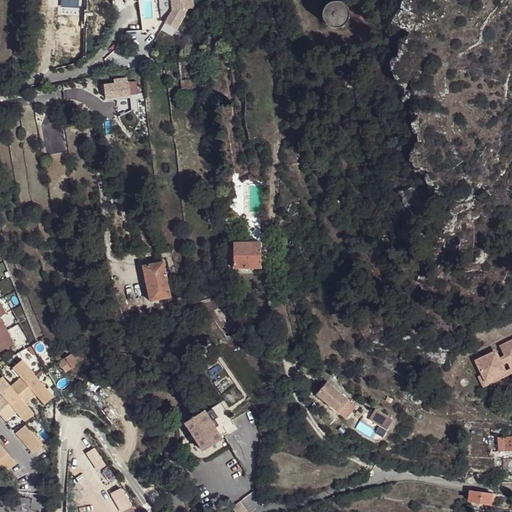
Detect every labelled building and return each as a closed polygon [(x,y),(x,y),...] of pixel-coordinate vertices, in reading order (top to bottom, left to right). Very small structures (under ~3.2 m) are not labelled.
[(58,0),(57,8),(80,10),(81,0),(58,0)] [(194,0),(173,0),(175,12),(167,25),(179,31),(190,10),(196,10),(194,0)] [(325,26),(330,29),(335,30),(340,28),(344,25),(347,20),(347,15),(347,14),(346,10),(342,5),(338,3),(333,3),(328,4),(324,7),(321,12),(321,17),(322,22),(325,26)] [(201,54),(191,56),(191,59),(193,65),(194,65),(202,64),(201,54)] [(195,78),(183,81),(184,88),(198,85),(196,78),(195,78)] [(104,85),(106,98),(130,94),(129,87),(128,82),(104,85)] [(233,263),(233,267),(260,267),(260,241),(232,242),(233,263)] [(232,242),(225,242),(227,263),(233,263),(232,242)] [(160,249),(156,251),(158,257),(167,255),(173,280),(178,280),(171,247),(160,249)] [(163,261),(142,265),(150,300),(170,296),(163,261)] [(204,279),(199,282),(204,294),(210,293),(204,279)] [(182,296),(176,297),(180,307),(185,306),(182,296)] [(0,353),(14,346),(7,333),(0,336),(0,353)] [(482,374),(485,381),(498,375),(495,369),(496,369),(497,369),(498,370),(499,370),(500,371),(501,371),(501,372),(502,373),(505,371),(502,365),(507,363),(510,369),(511,369),(511,367),(511,340),(499,346),(504,356),(500,358),(496,360),(493,352),(475,361),(482,374)] [(68,349),(52,356),(57,363),(63,359),(64,358),(69,355),(71,353),(68,349)] [(71,353),(76,361),(81,357),(76,350),(71,353)] [(64,358),(69,368),(75,363),(69,355),(64,358)] [(57,363),(62,370),(67,366),(63,359),(57,363)] [(38,381),(23,362),(13,369),(22,380),(11,389),(17,397),(38,381)] [(485,381),(482,374),(477,376),(483,388),(511,373),(511,371),(511,369),(510,369),(505,371),(502,373),(498,375),(485,381)] [(0,393),(2,396),(0,397),(0,411),(17,397),(11,389),(2,378),(0,380),(0,393)] [(44,407),(53,400),(38,381),(17,397),(25,405),(36,397),(44,407)] [(337,388),(328,381),(318,392),(339,410),(348,399),(337,388)] [(24,423),(33,416),(25,405),(17,397),(0,411),(0,416),(4,422),(15,413),(24,423)] [(220,437),(202,409),(184,421),(202,450),(220,437)] [(382,416),(374,413),(371,419),(388,429),(390,424),(382,416)] [(42,447),(25,427),(15,435),(31,456),(42,447)] [(506,450),(505,438),(498,437),(499,451),(506,450)] [(0,468),(4,473),(14,466),(6,456),(0,460),(0,468)] [(470,491),(469,502),(484,503),(484,493),(470,491)] [(18,497),(17,506),(28,510),(30,498),(18,497)]
